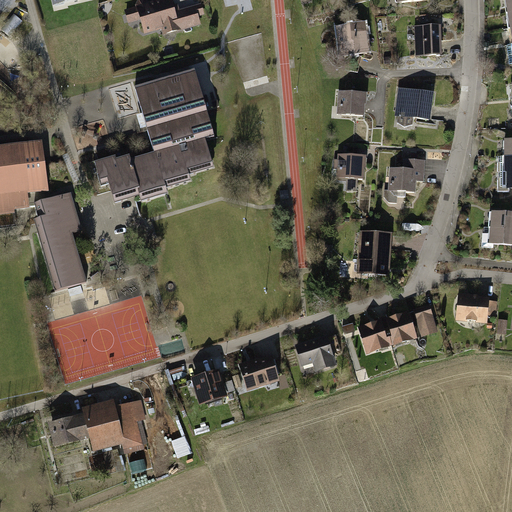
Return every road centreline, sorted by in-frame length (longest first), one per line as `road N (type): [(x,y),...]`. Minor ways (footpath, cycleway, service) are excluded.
road 1 (residential): [(419,286),(0,415)]
road 2 (residential): [(472,0),(467,103),(446,208),(419,286)]
